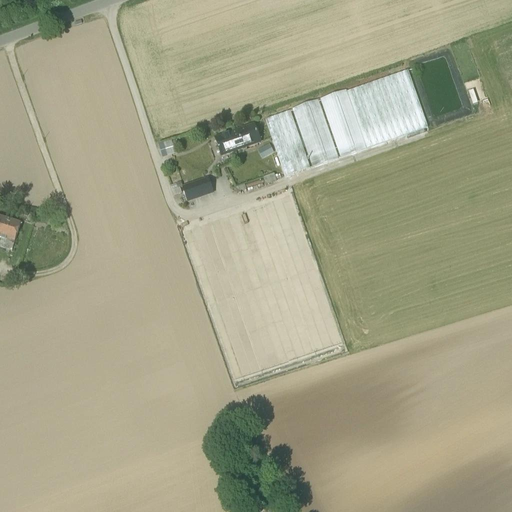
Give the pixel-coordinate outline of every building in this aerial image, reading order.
[(408,72),(347,93),(367,150),(428,129),(408,72)] [(346,91),(320,100),(340,159),(367,150),(347,93),(346,91)] [(338,160),(318,101),(292,110),(312,169),(338,160)] [(290,112),(266,121),(285,178),(310,169),(290,112)] [(254,126),(234,133),(236,139),(239,137),(243,149),(260,143),(254,126)] [(234,133),(215,140),(221,156),(243,149),(239,137),(236,139),(234,133)] [(163,159),(177,154),(172,141),(159,145),(163,159)] [(270,144),(257,149),(261,159),(274,153),(270,144)] [(265,185),(277,181),(275,174),(263,178),(265,185)] [(237,187),(238,192),(264,182),(262,178),(237,187)] [(208,179),(183,188),(188,202),(213,194),(208,179)] [(21,224),(0,217),(0,238),(15,243),(21,224)] [(237,364),(231,365),(233,376),(256,371),(248,335),(231,339),(237,364)] [(255,487),(239,493),(242,499),(246,511),(252,511),(263,508),(255,487)]
